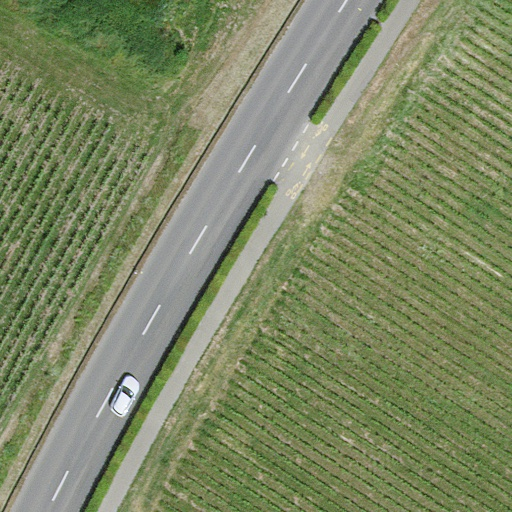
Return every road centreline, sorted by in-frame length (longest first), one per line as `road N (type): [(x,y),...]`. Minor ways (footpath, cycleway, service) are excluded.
road 1 (tertiary): [(48,511),(156,313),(347,0)]
road 2 (track): [(265,128),(344,174),(472,0)]
